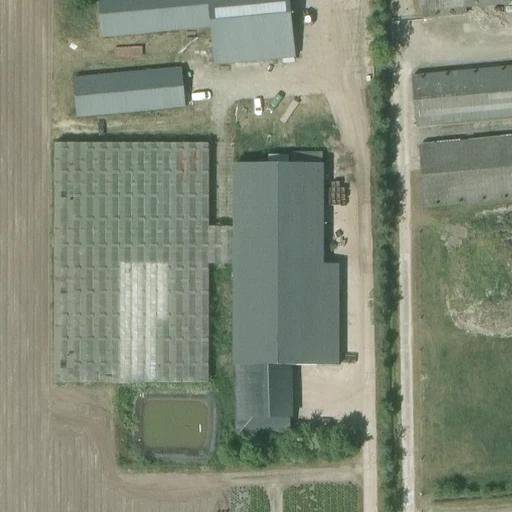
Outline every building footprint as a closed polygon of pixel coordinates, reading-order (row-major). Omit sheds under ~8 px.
[(98,0),(102,39),(211,28),(214,66),(294,59),(288,0),(98,0)] [(511,2),(511,0),(420,0),(423,19),(464,14),(463,7),(511,2)] [(73,80),(77,118),(184,108),(180,70),(73,80)] [(511,119),(511,73),(411,83),(416,129),(511,119)] [(424,209),(511,200),(511,138),(418,148),(424,209)] [(53,386),(208,385),(208,266),(234,266),(234,229),(208,229),(208,145),(54,145),(53,386)] [(234,266),(234,367),(321,367),(321,166),(234,165),(234,229),(234,266)] [(287,367),(235,367),(235,372),(237,436),(289,435),(287,371),(287,367)]
